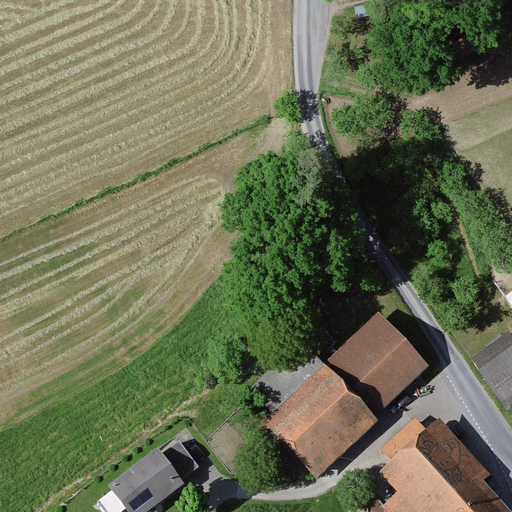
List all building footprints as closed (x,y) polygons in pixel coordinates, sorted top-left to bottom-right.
[(466,23),(417,51),(432,77),(481,49),(466,23)] [(430,370),(379,314),(323,365),(302,342),(249,390),(273,416),(264,425),(317,482),(379,425),(375,421),(430,370)] [(511,408),(511,337),(509,333),(471,360),(508,411),(511,408)] [(491,479),(440,422),(427,433),(416,420),(381,451),(393,465),(380,477),(397,496),(383,508),(386,511),(507,511),(483,485),(491,479)] [(97,505),(102,511),(152,511),(184,489),(157,453),(107,490),(111,495),(97,505)]
